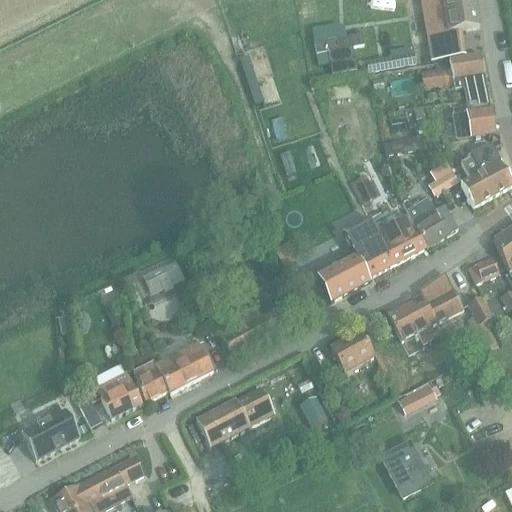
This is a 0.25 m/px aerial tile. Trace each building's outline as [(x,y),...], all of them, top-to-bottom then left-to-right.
[(419,0),(430,62),(464,56),(460,33),(479,29),(474,0),(419,0)] [(361,37),(313,46),(316,57),(326,55),(328,66),(330,78),(355,74),(351,50),(363,48),(361,37)] [(326,55),(316,57),(318,68),(328,66),(326,55)] [(413,56),(386,62),(388,73),(415,68),(413,56)] [(480,57),(449,63),(453,86),(454,93),(462,91),(466,116),(488,113),(482,76),(483,76),(480,57)] [(248,59),(239,61),(254,107),(263,104),(248,59)] [(423,91),(453,86),(449,63),(434,65),(435,72),(420,75),(423,91)] [(466,116),(465,116),(469,140),(493,136),(489,112),(488,113),(466,116)] [(421,141),(384,148),(386,159),(424,152),(421,141)] [(458,189),(472,212),(511,188),(511,187),(488,147),(470,158),(472,160),(459,167),(468,183),(458,189)] [(453,177),(428,191),(433,198),(457,184),(453,177)] [(350,185),(361,207),(376,201),(365,178),(350,185)] [(405,214),(410,221),(426,250),(456,232),(442,209),(434,214),(426,201),(414,209),(409,201),(401,206),(405,214)] [(367,221),(342,234),(355,259),(356,259),(368,281),(392,268),(377,239),(367,221)] [(410,221),(377,239),(392,268),(426,250),(410,221)] [(511,229),(492,243),(508,276),(511,280),(511,229)] [(368,281),(356,259),(355,259),(317,280),(330,305),(370,285),(368,281)] [(467,271),(474,288),(498,278),(491,261),(467,271)] [(175,264),(142,280),(148,292),(181,276),(175,264)] [(417,295),(420,301),(385,319),(400,347),(417,337),(422,347),(433,341),(428,331),(462,313),(444,277),(417,295)] [(511,293),(511,292),(500,299),(508,312),(511,309),(511,293)] [(472,320),(466,324),(483,357),(496,350),(486,329),(492,325),(480,302),(466,309),(472,320)] [(287,309),(259,323),(270,341),(296,327),(287,309)] [(270,341),(259,323),(253,311),(237,319),(236,317),(213,329),(230,362),(270,341)] [(64,319),(57,321),(61,337),(68,335),(64,319)] [(336,349),(330,353),(344,378),(350,375),(375,362),(373,358),(380,353),(381,352),(372,336),(364,340),(361,336),(336,349)] [(132,375),(136,385),(134,386),(145,406),(167,394),(169,397),(212,375),(196,346),(154,368),(152,364),(132,375)] [(99,403),(110,424),(141,408),(125,377),(95,393),(100,403),(99,403)] [(428,387),(412,395),(421,411),(436,403),(428,387)] [(194,425),(207,453),(271,421),(257,393),(233,405),(194,425)] [(6,406),(11,416),(30,407),(25,397),(6,406)] [(327,421),(317,402),(300,412),(310,431),(327,421)] [(87,403),(76,409),(88,433),(99,427),(87,403)] [(345,412),(335,417),(341,428),(351,422),(345,412)] [(65,414),(20,437),(35,465),(79,442),(65,414)] [(381,462),(402,501),(429,487),(408,448),(381,462)] [(90,482),(91,484),(78,491),(77,489),(51,504),(55,511),(107,511),(131,499),(125,487),(142,478),(132,459),(115,469),(90,482)]
